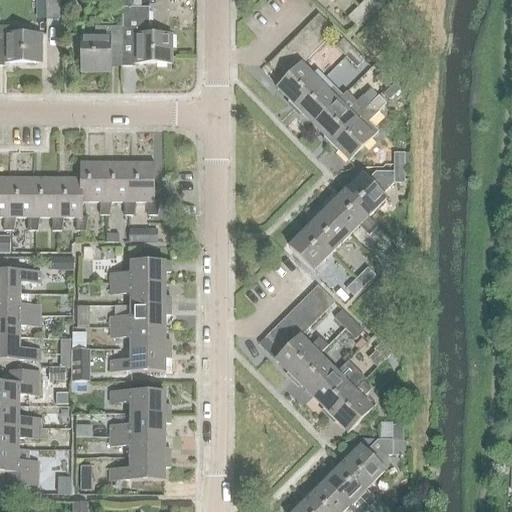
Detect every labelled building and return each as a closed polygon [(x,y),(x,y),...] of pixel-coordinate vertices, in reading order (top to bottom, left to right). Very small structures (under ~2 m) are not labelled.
[(59,0),(36,0),(36,19),(59,19),(59,0)] [(121,0),(122,8),(141,8),(141,0),(121,0)] [(370,0),(365,0),(357,9),(364,17),(376,6),(370,0)] [(148,9),(120,8),(121,28),(121,68),(132,68),(132,64),(169,65),(170,37),(146,37),(147,10),(148,10),(148,9)] [(364,17),(357,9),(347,19),(355,27),(364,17)] [(317,16),(310,23),(326,40),(334,33),(317,16)] [(310,23),(302,31),(318,48),(326,40),(310,23)] [(0,27),(0,67),(3,67),(3,64),(39,64),(40,36),(17,36),(18,28),(0,27)] [(108,68),(121,68),(121,28),(93,28),(93,36),(81,36),(80,73),(108,74),(108,68)] [(302,31),(293,40),(309,57),(318,48),(302,31)] [(300,66),(301,65),(309,57),(293,40),(284,49),(300,66)] [(335,48),(345,58),(353,52),(342,40),(335,48)] [(284,49),(275,58),(292,74),(300,66),(284,49)] [(353,52),(345,58),(355,69),(363,62),(353,52)] [(284,83),(292,74),(275,58),(267,66),(284,83)] [(295,109),(324,80),(315,71),(311,75),(301,65),(300,66),(292,74),(284,83),(276,90),(295,109)] [(382,72),(375,80),(386,90),(393,82),(382,72)] [(324,80),(295,109),(313,127),(337,102),(327,92),(332,87),(324,80)] [(395,84),(383,96),(389,102),(401,91),(395,84)] [(346,94),(337,102),(313,127),(331,144),(371,105),(379,97),(371,90),(357,105),(346,94)] [(371,105),(331,144),(349,162),(379,132),(369,122),(380,112),(379,111),(385,104),(379,97),(371,105)] [(342,194),(367,219),(385,201),(382,197),(394,185),(405,185),(405,155),(394,154),(393,174),(375,174),(367,182),(360,176),(342,194)] [(109,204),(103,203),(103,163),(78,162),(78,177),(79,204),(80,203),(98,203),(98,217),(106,217),(109,204)] [(134,203),(127,203),(128,163),(103,163),(103,203),(109,204),(122,204),(122,217),(130,217),(134,203)] [(128,163),(127,203),(134,203),(146,203),(146,217),(154,217),(158,203),(152,203),(152,163),(128,163)] [(13,219),(7,219),(7,177),(0,177),(0,219),(2,219),(2,232),(10,232),(13,219)] [(38,219),(32,219),(33,177),(7,177),(7,219),(13,219),(27,219),(27,232),(34,232),(38,219)] [(62,219),(56,219),(56,177),(33,177),(32,219),(38,219),(51,219),(51,233),(58,233),(62,219)] [(56,177),(56,219),(62,219),(74,219),(74,232),(82,232),(86,218),(80,218),(80,203),(79,204),(78,177),(56,177)] [(376,228),(367,219),(342,194),(324,212),(349,237),(358,228),(367,237),(376,228)] [(349,237),(324,212),(306,229),(331,255),(349,237)] [(331,255),(306,229),(288,248),(313,273),(331,255)] [(157,244),(157,231),(129,231),(129,244),(157,244)] [(106,245),(119,245),(119,236),(106,236),(106,245)] [(0,255),(10,256),(10,238),(0,238),(0,255)] [(396,249),(385,260),(393,267),(404,256),(396,249)] [(61,260),(61,273),(70,273),(74,272),(74,260),(61,260)] [(111,275),(110,285),(163,286),(163,274),(170,274),(170,264),(128,264),(128,275),(111,275)] [(364,287),(374,277),(366,269),(356,280),(364,287)] [(0,296),(19,296),(19,285),(39,285),(39,275),(0,274),(0,296)] [(356,280),(346,290),(353,298),(364,287),(356,280)] [(163,286),(110,285),(110,296),(128,296),(128,308),(169,309),(169,299),(163,299),(163,286)] [(325,312),(333,303),(316,286),(308,295),(325,312)] [(308,295),(300,303),(316,320),(325,312),(308,295)] [(0,318),(38,319),(39,308),(19,308),(19,296),(0,296),(0,318)] [(300,303),(291,312),(307,330),(316,320),(300,303)] [(169,309),(128,308),(114,308),(114,319),(110,319),(110,330),(163,330),(163,317),(169,317),(169,309)] [(291,312),(282,320),(299,338),(307,330),(291,312)] [(345,331),(352,322),(341,312),(333,320),(345,331)] [(0,339),(18,339),(18,328),(38,329),(38,319),(0,318),(0,339)] [(291,346),(299,338),(282,320),(273,329),(291,346)] [(355,341),(363,333),(352,322),(345,331),(355,341)] [(273,329),(266,337),(282,354),(291,346),(273,329)] [(163,330),(110,330),(110,339),(128,340),(128,351),(169,352),(169,342),(163,342),(163,330)] [(318,338),(308,347),(299,338),(291,346),(282,354),(274,362),(294,382),(318,357),(317,356),(326,347),(318,338)] [(18,351),(18,339),(0,339),(0,361),(38,362),(38,352),(18,351)] [(86,352),(86,343),(72,343),(72,351),(86,352)] [(381,344),(374,352),(384,363),(391,355),(381,344)] [(169,352),(128,351),(128,363),(110,363),(110,373),(163,374),(163,360),(169,360),(169,352)] [(59,353),(59,369),(65,369),(70,369),(70,353),(59,353)] [(311,399),(335,374),(318,357),(294,382),(311,399)] [(90,363),(71,363),(71,384),(87,384),(90,384),(90,363)] [(65,383),(65,369),(59,369),(47,369),(47,383),(65,383)] [(0,408),(18,409),(18,397),(38,398),(38,374),(8,374),(8,387),(0,387),(0,408)] [(345,384),(335,374),(311,399),(328,417),(353,392),(362,382),(354,374),(345,384)] [(370,391),(362,382),(353,392),(328,417),(346,435),(371,410),(361,400),(370,391)] [(71,384),(71,395),(87,395),(87,384),(71,384)] [(128,404),(128,416),(169,416),(169,407),(162,407),(163,394),(110,394),(110,404),(128,404)] [(0,430),(36,432),(36,420),(18,420),(18,409),(0,408),(0,430)] [(169,416),(128,416),(128,427),(110,427),(109,438),(163,438),(163,424),(169,424),(169,416)] [(391,427),(391,442),(402,442),(402,427),(391,427)] [(36,441),(36,432),(0,430),(0,453),(18,453),(18,441),(36,441)] [(163,438),(109,438),(109,448),(128,448),(128,460),(169,461),(169,452),(163,452),(163,438)] [(364,454),(359,448),(341,466),(366,491),(384,473),(387,469),(387,458),(402,458),(402,442),(391,442),(376,442),(364,454)] [(18,464),(18,453),(0,453),(0,474),(7,475),(7,488),(35,488),(36,464),(18,464)] [(169,461),(128,460),(128,471),(110,471),(110,482),(162,482),(163,468),(169,468),(169,461)] [(366,491),(341,466),(324,484),(348,509),(366,491)] [(92,493),(92,482),(81,482),(81,493),(92,493)] [(344,511),(348,509),(324,484),(306,502),(315,511),(344,511)] [(315,511),(306,502),(295,511),(315,511)]
